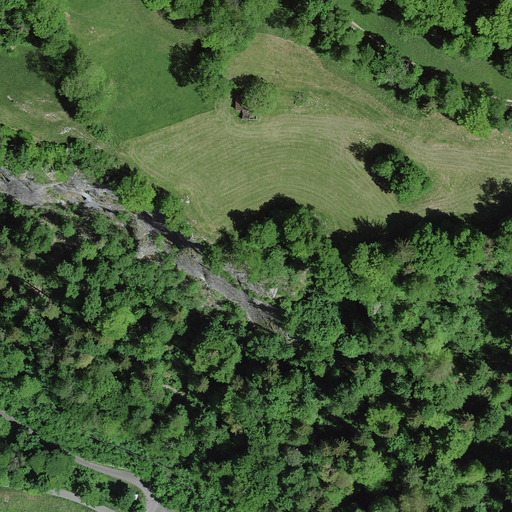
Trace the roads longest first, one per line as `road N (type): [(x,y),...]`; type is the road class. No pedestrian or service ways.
road 1 (track): [(511,103),(399,61),(316,0)]
road 2 (residential): [(148,511),(151,495),(140,482),(75,458),(0,409)]
